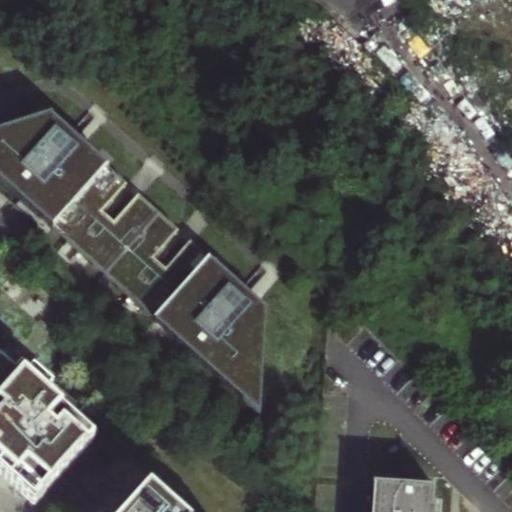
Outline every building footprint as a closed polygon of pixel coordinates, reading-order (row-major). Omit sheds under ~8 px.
[(48,115),(0,129),(0,188),(68,247),(74,241),(95,259),(89,265),(121,292),(126,286),(148,304),(142,311),(248,402),(253,396),(267,407),(287,321),(209,253),(185,282),(173,271),(197,243),(157,208),(133,236),(120,226),(145,198),(48,115)] [(74,241),(68,247),(89,265),(95,259),(74,241)] [(126,286),(121,292),(142,311),(148,304),(126,286)] [(0,463),(41,501),(103,435),(54,390),(22,361),(0,340),(0,463)] [(32,349),(22,361),(54,390),(64,379),(32,349)] [(253,396),(248,402),(265,416),(267,407),(253,396)] [(375,511),(436,511),(437,506),(433,506),(434,489),(378,485),(375,511)] [(185,511),(158,486),(134,511),(185,511)]
